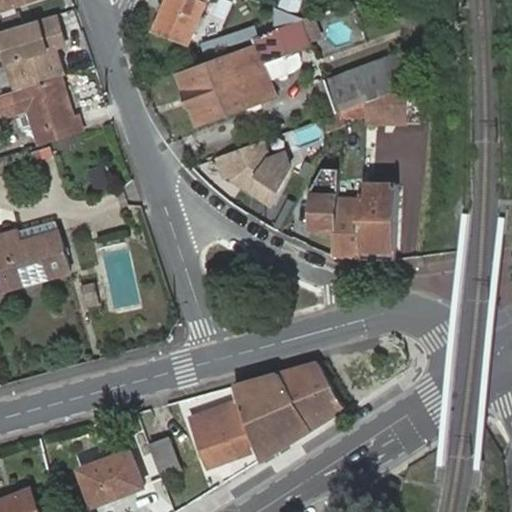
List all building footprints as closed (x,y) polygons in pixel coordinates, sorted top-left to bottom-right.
[(0,0),(0,10),(1,13),(39,0),(0,0)] [(169,0),(156,31),(190,45),(209,0),(169,0)] [(258,47),(181,76),(198,124),(275,97),(264,66),(315,48),(313,42),(324,37),(315,15),(306,18),(276,7),(277,29),(259,35),(254,37),(258,47)] [(403,8),(405,33),(417,32),(415,7),(403,8)] [(56,16),(0,33),(18,92),(62,78),(56,48),(65,45),(56,16)] [(203,43),(206,55),(254,37),(259,35),(255,26),(203,43)] [(417,32),(405,33),(405,45),(418,44),(417,32)] [(423,73),(422,56),(397,65),(394,56),(326,80),(338,113),(367,102),(424,82),(423,73)] [(18,92),(0,97),(0,118),(30,109),(41,147),(84,134),(79,117),(75,118),(62,78),(18,92)] [(422,124),(424,82),(367,102),(367,123),(422,124)] [(291,160),(231,130),(208,176),(268,206),(291,160)] [(88,171),(91,181),(107,175),(103,165),(88,171)] [(107,175),(91,181),(95,191),(111,185),(107,175)] [(396,185),(364,185),(363,215),(362,250),(362,260),(396,260),(396,185)] [(362,250),(363,215),(338,215),(339,195),(313,194),(312,229),(338,230),(337,250),(362,250)] [(22,244),(59,234),(57,224),(20,235),(22,244)] [(0,292),(70,273),(59,234),(22,244),(20,235),(1,240),(0,236),(0,292)] [(83,306),(97,303),(93,281),(79,284),(83,306)] [(260,449),(265,462),(347,411),(323,365),(236,389),(239,396),(260,449)] [(212,469),(260,449),(239,396),(191,416),(212,469)] [(153,446),(165,477),(185,470),(172,439),(153,446)] [(82,469),(95,503),(111,497),(112,499),(144,486),(130,451),(82,469)] [(0,501),(0,511),(39,511),(31,489),(0,501)]
